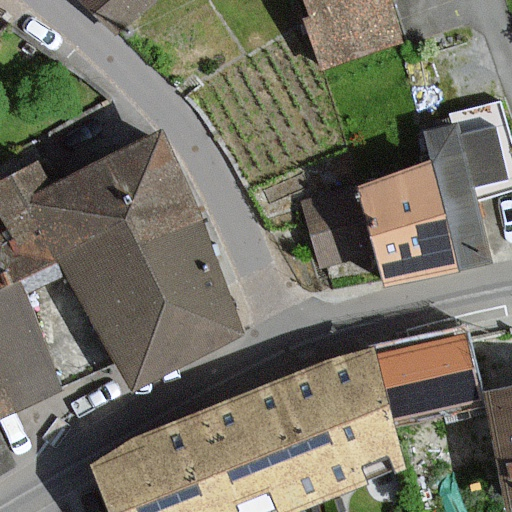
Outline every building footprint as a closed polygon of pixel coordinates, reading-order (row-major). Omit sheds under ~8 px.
[(160,0),(76,0),(75,1),(115,43),(160,0)] [(400,42),(386,0),(291,0),(313,69),(400,42)] [(0,296),(13,290),(62,393),(105,372),(53,263),(115,234),(125,256),(187,226),(148,147),(51,193),(42,174),(39,169),(0,188),(0,227),(5,237),(0,239),(0,296)] [(360,289),(444,272),(423,168),(309,191),(325,272),(355,266),(360,289)] [(236,330),(199,251),(187,226),(125,256),(115,234),(53,263),(105,372),(113,389),(236,330)] [(0,296),(0,394),(11,417),(62,393),(13,290),(0,296)] [(463,402),(442,342),(366,368),(362,356),(331,367),(146,430),(91,471),(101,511),(285,511),(396,474),(381,430),(463,402)] [(511,389),(490,393),(511,509),(511,389)] [(0,422),(11,417),(0,394),(0,422)] [(0,476),(14,470),(0,441),(0,476)]
